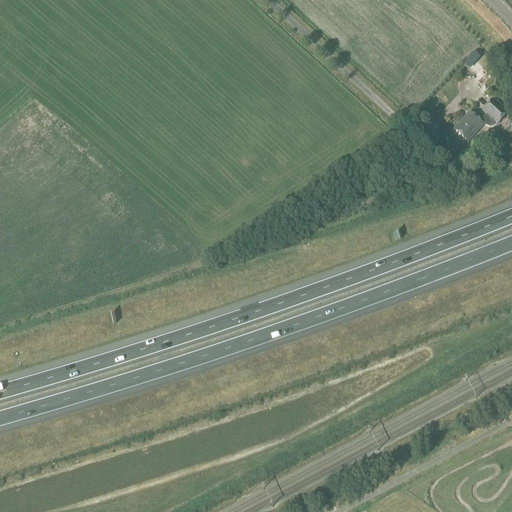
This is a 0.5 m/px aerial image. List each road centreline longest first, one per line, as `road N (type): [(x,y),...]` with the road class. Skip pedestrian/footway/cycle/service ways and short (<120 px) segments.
road 1 (motorway): [(511,215),(318,290),(0,392)]
road 2 (motorway): [(0,418),(322,316),(511,243)]
road 3 (unclassified): [(450,163),(267,0)]
